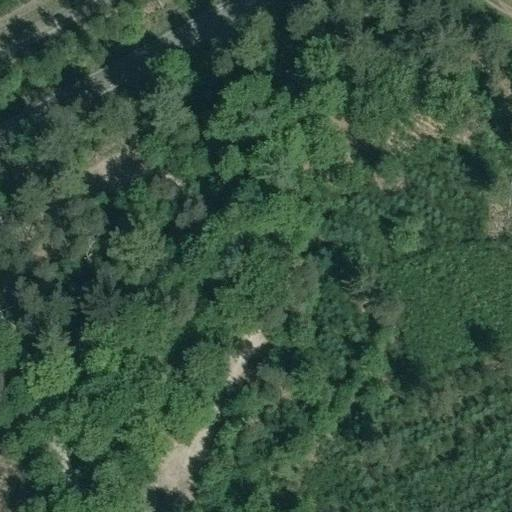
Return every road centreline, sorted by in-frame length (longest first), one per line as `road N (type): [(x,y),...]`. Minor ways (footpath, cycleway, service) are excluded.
road 1 (tertiary): [(0,139),(255,0)]
road 2 (track): [(0,226),(158,172)]
